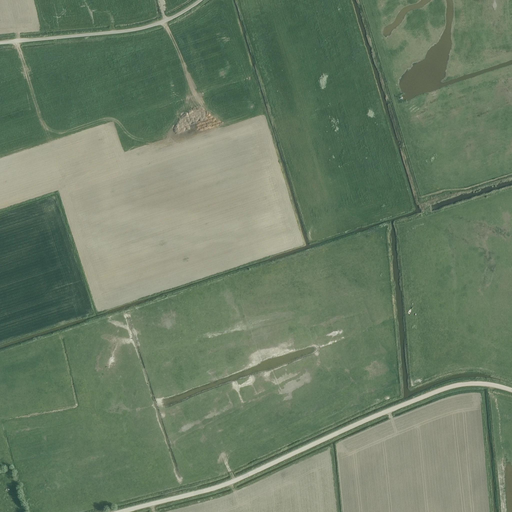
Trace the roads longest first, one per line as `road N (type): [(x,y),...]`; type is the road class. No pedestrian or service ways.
road 1 (unclassified): [(121,511),(229,483),(432,392),(468,383),(511,390)]
road 2 (unclassified): [(0,43),(141,28),(200,0)]
